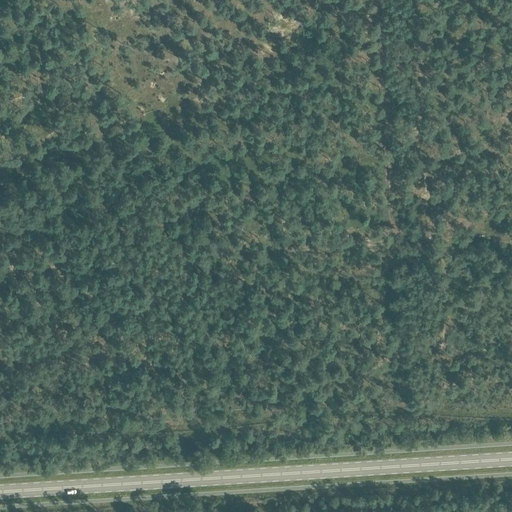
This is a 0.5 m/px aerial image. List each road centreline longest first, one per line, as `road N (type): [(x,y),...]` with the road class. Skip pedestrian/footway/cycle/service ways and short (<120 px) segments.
road 1 (primary): [(0,492),(511,459)]
road 2 (track): [(511,236),(0,265)]
